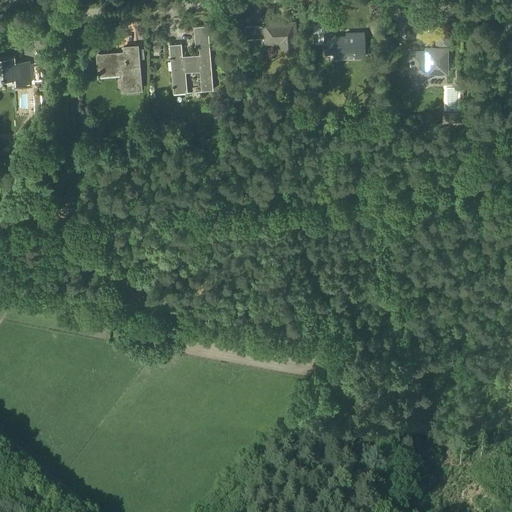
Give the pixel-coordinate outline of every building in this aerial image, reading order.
[(265,25),(246,27),(246,38),(265,37),(266,42),(280,41),(285,41),(285,49),(296,48),(294,22),(265,24),(265,25)] [(169,44),(173,93),(186,92),(184,68),(200,66),(202,91),(213,90),(207,26),(194,27),(195,47),(199,47),(200,54),(182,56),(181,43),(169,44)] [(410,61),(410,64),(411,64),(411,74),(412,74),(412,77),(414,80),(419,80),(422,77),(422,74),(427,74),(427,72),(447,71),(446,48),(450,48),(450,31),(436,32),(436,48),(426,48),(426,52),(410,52),(411,61),(410,61)] [(325,34),(326,52),(334,52),(335,58),(345,57),(345,51),(356,51),(356,57),(364,57),(364,32),(353,33),(353,36),(334,37),(334,34),(325,34)] [(98,71),(96,71),(97,75),(100,75),(100,73),(121,71),(122,91),(127,91),(139,90),(140,90),(138,59),(137,49),(137,46),(124,47),(124,52),(97,55),(98,71)] [(0,57),(0,79),(15,78),(15,84),(30,83),(29,62),(14,63),(14,57),(0,57)] [(40,124),(38,95),(31,96),(33,124),(40,124)] [(445,112),(445,124),(448,124),(464,124),(464,112),(459,112),(445,112)] [(141,330),(159,334),(162,318),(138,313),(136,325),(142,326),(141,330)]
